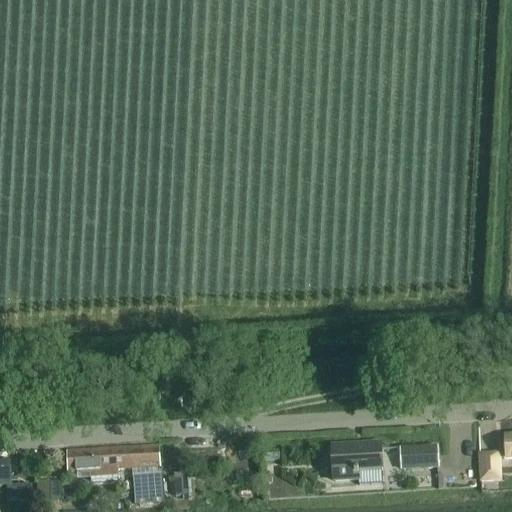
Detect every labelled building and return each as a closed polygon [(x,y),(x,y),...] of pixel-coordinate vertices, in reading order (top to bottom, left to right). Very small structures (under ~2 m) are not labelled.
[(332,445),(334,482),(361,480),(360,472),(382,471),(380,442),(332,445)] [(437,445),(401,447),(402,469),(438,467),(437,445)] [(69,471),(89,470),(90,481),(118,479),(117,469),(160,466),(160,464),(163,464),(162,449),(159,449),(159,446),(68,451),(69,471)] [(499,453),(479,454),(480,482),(500,481),(499,453)] [(11,472),(0,472),(0,486),(7,486),(11,486),(11,484),(11,479),(11,472)] [(162,492),(161,473),(132,475),(134,503),(157,502),(156,493),(162,492)] [(175,478),(176,497),(192,497),(191,478),(175,478)] [(51,501),(50,481),(37,482),(38,501),(51,501)] [(11,486),(7,486),(7,497),(8,503),(33,502),(32,485),(19,486),(11,486)]
